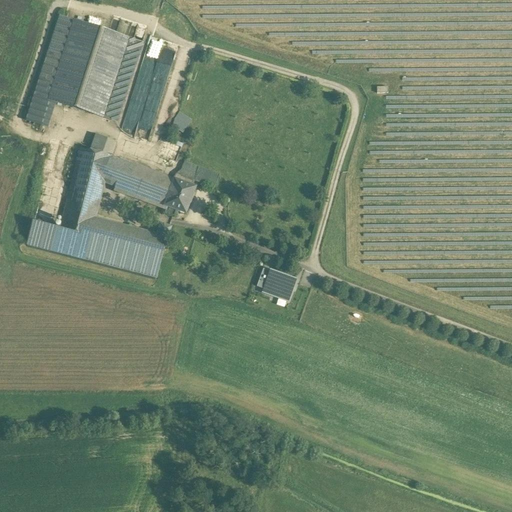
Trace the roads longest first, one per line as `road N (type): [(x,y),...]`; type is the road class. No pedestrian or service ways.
road 1 (track): [(31,0),(347,94),(312,272)]
road 2 (track): [(511,345),(312,272),(205,218)]
road 3 (track): [(54,7),(17,123),(26,134),(53,137),(63,108)]
